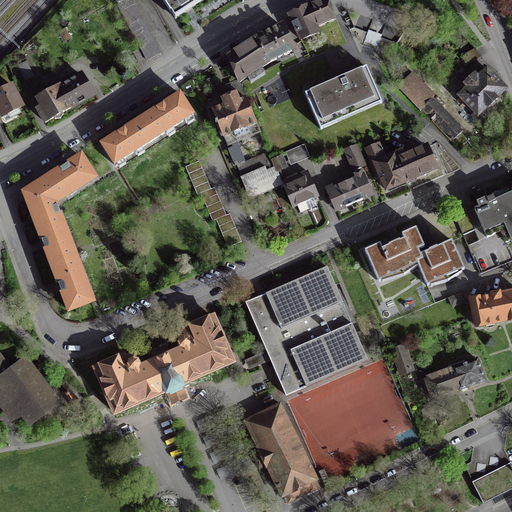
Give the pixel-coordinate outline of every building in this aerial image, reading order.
[(161,0),(174,18),(202,0),(161,0)] [(321,2),(307,8),(302,11),(288,17),(300,41),(318,34),(315,28),(333,20),(328,10),(331,9),(329,6),(327,7),(324,1),(321,2)] [(239,83),(268,65),(293,52),(281,27),(269,33),(255,40),(247,45),(227,57),(237,81),(238,83),(239,83)] [(466,66),(479,58),(474,50),(461,57),(466,66)] [(33,77),(26,63),(18,67),(25,81),(33,77)] [(305,94),(318,124),(379,98),(366,68),(343,78),(305,94)] [(487,109),(506,90),(486,70),(477,79),(474,75),(463,85),(467,89),(458,97),(477,117),(487,108),(487,109)] [(62,114),(71,109),(92,97),(81,77),(66,85),(65,84),(65,83),(62,85),(61,83),(57,85),(53,88),(55,90),(43,96),(42,95),(38,95),(35,99),(39,106),(40,108),(37,110),(44,124),(53,119),(54,120),(60,120),(63,115),(62,114)] [(451,143),(462,132),(410,77),(398,89),(419,112),(421,111),(451,143)] [(241,86),(240,86),(239,83),(238,83),(237,81),(228,85),(233,97),(222,101),(225,106),(212,112),(216,122),(214,123),(215,125),(217,124),(227,147),(259,133),(255,123),(256,123),(246,100),(247,100),(241,86)] [(11,87),(0,92),(0,113),(2,117),(22,108),(11,87)] [(100,145),(114,166),(153,141),(192,116),(179,95),(162,106),(139,120),(120,133),(100,145)] [(304,145),(285,153),(290,165),(309,158),(304,145)] [(354,171),(366,166),(357,145),(345,150),(348,156),(352,166),(354,171)] [(403,158),(401,153),(389,158),(388,154),(383,156),(378,145),(365,150),(373,171),(376,169),(377,172),(386,191),(436,170),(430,157),(426,148),(403,158)] [(286,167),(281,157),(271,161),(268,153),(267,153),(268,156),(238,169),(237,166),(236,167),(241,178),(240,178),(249,199),(248,197),(271,187),(272,189),(273,189),(272,187),(277,185),(281,183),(282,186),(282,185),(281,184),(276,171),(281,169),(286,167)] [(92,302),(75,258),(59,215),(54,204),(75,191),(94,179),(80,158),(72,163),(61,170),(39,184),(37,182),(36,182),(37,183),(35,184),(32,186),(31,185),(32,188),(23,194),(33,219),(35,224),(43,246),(51,267),(60,290),(68,312),(92,302)] [(215,221),(227,248),(241,243),(229,215),(225,216),(214,189),(210,190),(198,162),(185,168),(197,196),(200,194),(212,222),(215,221)] [(330,200),(335,212),(372,196),(366,184),(363,176),(362,177),(360,172),(353,175),(355,180),(332,190),(331,188),(325,190),(330,200)] [(299,214),(308,210),(316,207),(312,199),(317,197),(307,173),(298,177),(298,176),(295,177),(291,179),(287,181),(281,183),(291,208),(296,206),(299,214)] [(487,200),(485,197),(482,198),(483,200),(476,203),(478,209),(455,219),(453,213),(452,214),(479,275),(511,261),(511,258),(505,244),(510,242),(511,245),(511,244),(511,187),(491,197),(491,198),(487,200)] [(414,261),(420,258),(419,256),(417,251),(423,248),(415,230),(401,236),(403,240),(381,250),(379,246),(364,252),(377,280),(415,263),(414,261)] [(462,268),(451,242),(419,256),(420,258),(414,261),(415,263),(425,284),(426,284),(462,268)] [(426,284),(425,284),(415,263),(377,280),(370,283),(388,323),(435,304),(431,295),(426,284)] [(259,298),(245,304),(268,357),(285,397),(366,361),(326,268),(259,298)] [(493,327),(494,324),(511,319),(511,292),(499,295),(499,293),(491,295),(491,297),(469,301),(475,328),(484,326),(486,329),(490,329),(493,327)] [(448,300),(451,307),(463,302),(460,295),(448,300)] [(175,337),(180,350),(161,358),(140,368),(134,355),(123,359),(122,357),(94,369),(114,414),(164,393),(165,395),(168,394),(173,392),(180,388),(180,389),(183,388),(182,385),(232,362),(212,318),(184,330),(185,332),(175,337)] [(402,346),(392,350),(401,376),(412,373),(402,346)] [(0,404),(13,421),(23,416),(29,424),(56,404),(24,361),(9,372),(0,360),(0,404)] [(459,388),(459,390),(484,381),(477,361),(465,365),(464,361),(447,367),(449,373),(425,381),(431,398),(459,388)] [(316,478),(315,479),(311,470),(312,469),(311,468),(310,468),(306,459),(306,457),(305,458),(300,449),(301,449),(300,447),(295,439),(296,438),(295,437),(294,437),(290,428),(291,428),(290,426),(289,427),(285,418),(286,417),(285,416),(284,416),(280,407),(281,407),(279,404),(277,406),(246,422),(246,421),(244,422),(245,425),(246,424),(250,433),(249,434),(250,435),(251,435),(255,444),(254,444),(255,445),(256,445),(260,454),(253,457),(256,464),(259,469),(266,466),(271,475),(270,475),(270,476),(271,476),(276,485),(275,485),(276,487),(281,496),(280,496),(281,498),(282,498),(282,497),(283,496),(287,504),(318,489),(315,481),(316,480),(316,481),(317,481),(316,478)] [(472,480),(483,502),(511,487),(511,463),(511,461),(477,478),(472,480)]
